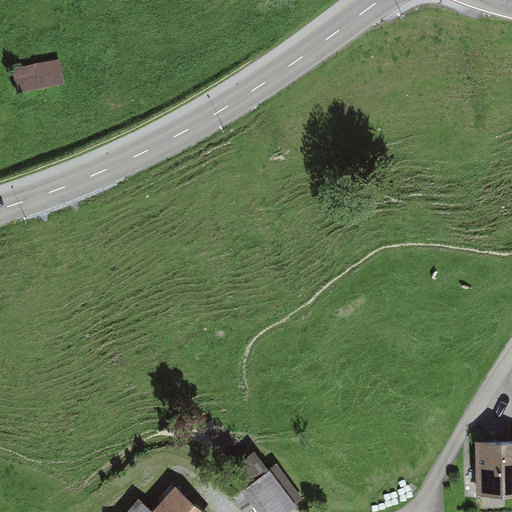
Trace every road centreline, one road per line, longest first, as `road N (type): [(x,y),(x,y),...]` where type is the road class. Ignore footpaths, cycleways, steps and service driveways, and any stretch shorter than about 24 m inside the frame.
road 1 (tertiary): [(0,206),(79,181),(198,125),(382,0)]
road 2 (unclassified): [(511,355),(420,511)]
